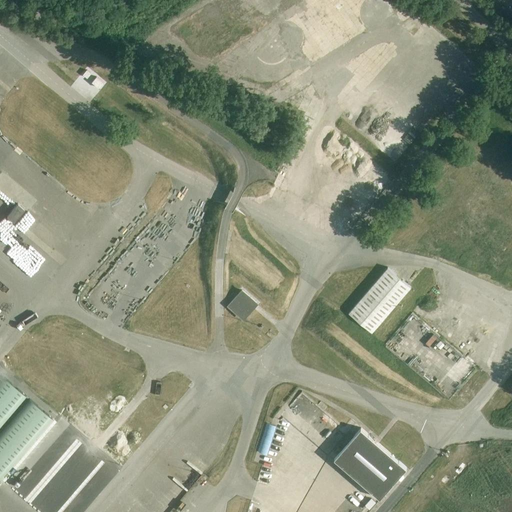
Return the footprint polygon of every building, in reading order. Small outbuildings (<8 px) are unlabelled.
[(292,26),(318,67),(350,47),(321,1),(297,17),(300,21),(292,26)] [(373,40),(406,78),(435,53),(402,15),(373,40)] [(398,83),(361,45),(334,72),(371,110),(398,83)] [(443,57),(408,93),(431,116),(467,81),(443,57)] [(362,138),(391,161),(397,153),(396,156),(421,125),(418,123),(419,120),(415,118),(412,121),(411,124),(406,122),(400,137),(391,133),(389,131),(386,129),(380,124),(375,136),(375,135),(365,132),(362,138)] [(0,203),(21,179),(0,161),(0,203)] [(355,177),(347,187),(367,202),(378,187),(374,184),(370,188),(355,177)] [(30,203),(34,199),(26,191),(21,196),(30,203)] [(319,211),(342,232),(360,211),(338,191),(319,211)] [(34,209),(52,219),(58,208),(40,198),(34,209)] [(13,222),(23,210),(17,204),(7,216),(13,222)] [(371,332),(410,287),(387,267),(348,313),(371,332)] [(418,269),(413,280),(418,283),(423,272),(418,269)] [(423,300),(439,286),(434,281),(419,296),(423,300)] [(243,318),(257,303),(242,290),(229,306),(243,318)] [(100,292),(87,296),(91,307),(103,303),(100,292)] [(413,319),(423,303),(417,299),(406,315),(413,319)] [(428,366),(456,328),(439,316),(439,319),(422,319),(429,324),(432,319),(433,331),(427,331),(427,334),(417,327),(415,329),(409,329),(400,342),(400,346),(426,366),(428,366)] [(117,363),(106,376),(113,382),(129,364),(119,355),(114,360),(117,363)] [(0,384),(0,431),(6,437),(37,401),(8,376),(0,384)] [(307,417),(324,431),(333,421),(316,406),(307,417)] [(264,456),(274,424),(264,421),(252,458),(258,459),(260,454),(264,456)] [(333,458),(341,465),(379,498),(397,478),(400,481),(403,477),(400,474),(406,467),(360,428),(333,458)] [(208,464),(181,439),(156,466),(182,491),(208,464)] [(283,471),(292,459),(274,445),(265,457),(283,471)] [(331,476),(339,468),(336,465),(328,473),(331,476)] [(269,467),(267,471),(274,477),(277,473),(269,467)] [(29,485),(35,478),(32,475),(25,482),(29,485)] [(132,511),(165,511),(177,500),(150,476),(124,504),(132,511)]
